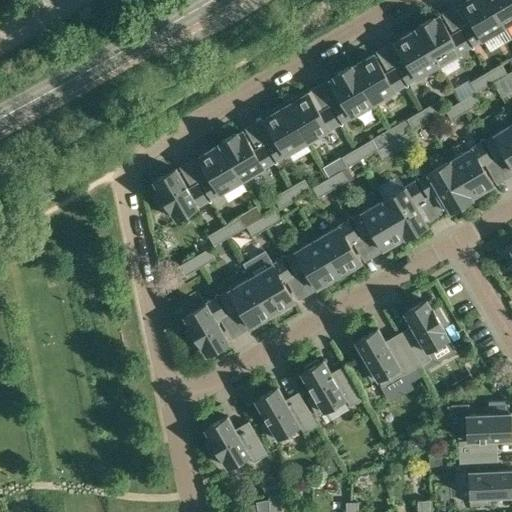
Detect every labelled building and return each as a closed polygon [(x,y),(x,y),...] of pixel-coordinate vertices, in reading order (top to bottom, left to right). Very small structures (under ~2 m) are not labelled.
[(504,26),(488,0),(463,0),(460,2),(472,22),(463,27),(473,44),(504,26)] [(511,0),(488,0),(504,26),(511,21),(511,0)] [(433,16),(416,27),(438,65),(469,47),(459,30),(450,35),(438,15),(434,17),(433,16)] [(438,65),(416,27),(415,27),(416,28),(395,40),(407,61),(398,66),(408,82),(438,65)] [(351,65),(350,65),(372,103),(403,85),(393,68),(385,73),(373,53),(352,66),(351,65)] [(501,63),(486,72),(492,82),(507,73),(501,63)] [(372,103),(350,65),(333,75),(334,76),(329,79),(341,99),(332,104),(342,121),(372,103)] [(492,82),(486,72),(470,81),(476,91),(492,82)] [(297,94),(284,102),(306,142),(338,124),(328,107),(319,112),(307,92),(298,97),(297,94)] [(474,93),(459,101),(465,111),(479,103),(474,93)] [(465,111),(459,101),(445,109),(451,119),(465,111)] [(306,142),(284,102),(271,109),(273,112),(264,117),(276,137),(267,143),(277,159),(306,142)] [(435,102),(420,110),(426,120),(441,112),(435,102)] [(426,120),(420,110),(406,118),(412,128),(426,120)] [(478,117),(471,121),(477,131),(484,127),(478,117)] [(511,123),(485,139),(495,156),(504,151),(511,164),(511,123)] [(237,132),(219,142),(241,180),(272,162),(262,145),(254,150),(242,130),(237,133),(237,132)] [(409,130),(393,140),(399,150),(415,140),(409,130)] [(372,139),(355,148),(361,159),(376,149),(377,149),(372,139)] [(377,149),(376,149),(382,159),(399,150),(393,140),(377,149)] [(241,180),(219,142),(219,143),(198,156),(210,176),(201,181),(211,198),(241,180)] [(480,142),(449,160),(472,198),(472,197),(493,185),(481,164),(490,159),(480,142)] [(361,159),(355,148),(341,157),(347,167),(361,159)] [(472,198),(449,160),(419,178),(429,195),(437,190),(450,211),(472,198)] [(176,168),(153,181),(159,192),(154,195),(163,211),(169,208),(175,219),(207,200),(197,184),(188,189),(176,168)] [(341,170),(327,178),(332,189),(347,180),(341,170)] [(304,178),(290,187),(295,197),(310,188),(304,178)] [(332,189),(327,178),(312,187),(318,197),(332,189)] [(414,181),(383,199),(405,237),(427,224),(414,203),(423,198),(414,181)] [(295,197),(290,187),(273,197),(279,207),(295,197)] [(405,237),(383,199),(353,217),(362,233),(371,228),(375,235),(383,248),(404,236),(405,237)] [(275,209),(261,217),(266,227),(280,219),(275,209)] [(238,217),(224,225),(230,235),(244,227),(238,217)] [(266,227),(261,217),(246,226),(252,236),(266,227)] [(347,220),(317,238),(338,275),(342,272),(346,273),(355,268),(356,264),(360,262),(350,245),(351,240),(357,236),(347,220)] [(230,235),(224,225),(207,235),(213,245),(230,235)] [(338,275),(317,238),(286,256),(296,272),(305,267),(317,287),(338,275)] [(208,248),(194,256),(200,266),(214,258),(208,248)] [(200,266),(194,256),(178,266),(183,276),(200,266)] [(281,259),(252,276),(272,313),(294,301),(284,284),(285,279),(291,275),(281,259)] [(252,276),(250,277),(220,294),(230,311),(235,308),(240,309),(250,326),(272,313),(252,276)] [(225,314),(215,297),(184,316),(188,324),(190,327),(185,330),(192,343),(197,340),(199,344),(200,343),(206,354),(228,341),(218,322),(219,318),(225,314)] [(411,325),(398,333),(417,365),(431,358),(426,350),(448,337),(442,326),(447,322),(438,306),(433,310),(426,299),(403,312),(411,325)] [(417,365),(398,333),(385,341),(377,328),(355,341),(362,354),(367,361),(361,365),(371,381),(376,377),(381,385),(402,373),(403,374),(417,365)] [(344,365),(330,372),(323,359),(319,362),(317,359),(303,367),(305,370),(301,372),(313,394),(307,398),(316,414),(345,397),(349,405),(363,397),(344,365)] [(298,391),(285,399),(277,386),(255,399),(267,421),(261,425),(270,441),(299,424),(303,432),(317,424),(298,391)] [(458,440),(459,456),(497,454),(496,439),(511,438),(510,412),(508,412),(507,401),(488,401),(489,413),(469,414),(468,403),(451,404),(452,418),(466,417),(467,440),(458,440)] [(248,421),(235,429),(227,416),(204,429),(211,440),(205,443),(215,459),(220,456),(226,467),(249,454),(253,462),(267,454),(248,421)] [(424,448),(417,436),(413,438),(408,449),(412,456),(424,448)] [(459,456),(454,456),(454,464),(459,464),(459,471),(468,471),(470,504),(489,503),(489,496),(511,494),(511,468),(497,469),(497,454),(459,456)] [(441,457),(429,457),(429,469),(437,469),(442,464),(441,457)] [(277,475),(261,479),(265,493),(281,488),(277,475)] [(281,494),(268,494),(269,511),(281,511),(281,494)] [(429,511),(430,499),(418,499),(418,511),(429,511)] [(345,501),(345,511),(357,511),(358,501),(351,501),(345,501)]
